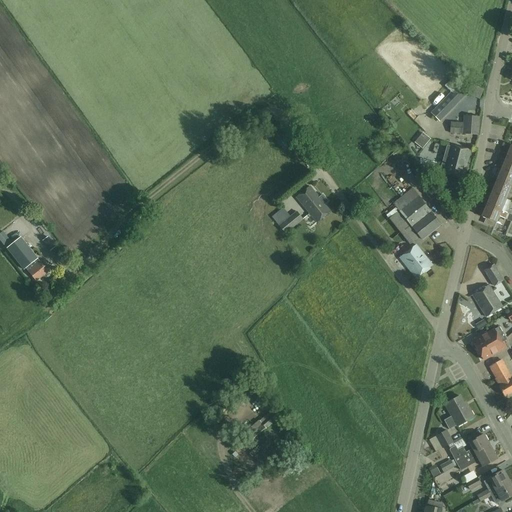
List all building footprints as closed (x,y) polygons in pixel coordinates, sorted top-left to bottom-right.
[(431,113),(438,120),(470,89),(462,81),(445,98),(446,99),(431,113)] [(462,134),(462,133),(478,135),(479,117),(464,116),(463,123),(450,122),(450,133),(462,134)] [(422,133),(417,139),(425,146),(430,139),(422,133)] [(446,145),(443,159),(440,168),(443,169),(442,174),(463,179),(470,150),(450,145),(449,146),(446,145)] [(392,156),(389,159),(398,168),(401,165),(392,156)] [(511,160),(506,158),(501,170),(511,174),(511,160)] [(428,167),(426,174),(432,176),(434,169),(428,167)] [(511,184),(511,174),(501,170),(496,182),(511,188),(511,184)] [(496,182),(491,193),(506,199),(511,188),(496,182)] [(316,222),(330,211),(324,204),(327,201),(322,195),(319,198),(310,187),(296,198),(309,214),(307,215),(309,218),(311,216),(316,222)] [(412,189),(393,203),(422,240),(441,225),(412,189)] [(506,199),(491,193),(486,205),(501,211),(506,199)] [(9,213),(11,215),(20,209),(14,200),(0,210),(0,217),(1,219),(9,213)] [(511,215),(501,211),(486,205),(481,218),(496,224),(499,217),(510,222),(511,221),(511,215)] [(283,208),(272,217),(285,234),(302,219),(296,212),(290,217),(283,208)] [(409,244),(417,238),(397,212),(389,219),(409,244)] [(50,250),(55,247),(48,237),(43,241),(50,250)] [(37,258),(22,238),(7,249),(23,269),(25,268),(36,281),(48,271),(37,258)] [(415,278),(432,265),(416,244),(399,257),(415,278)] [(440,258),(446,252),(443,248),(436,253),(440,258)] [(494,265),(484,271),(494,286),(503,280),(494,265)] [(502,308),(489,286),(472,296),(486,318),(502,308)] [(501,344),(501,343),(507,340),(499,327),(494,330),(481,337),(481,336),(474,339),(475,340),(473,342),(478,351),(498,340),(501,344)] [(505,349),(501,343),(501,344),(498,340),(478,351),(484,361),(505,349)] [(501,387),(499,388),(505,397),(511,392),(511,377),(511,378),(501,361),(490,368),(501,387)] [(455,382),(463,376),(457,366),(449,372),(455,382)] [(468,407),(466,408),(460,397),(445,406),(452,418),(444,422),(449,431),(457,427),(457,428),(474,418),(468,407)] [(259,419),(259,420),(266,429),(281,415),(273,408),(266,414),(265,413),(259,419)] [(266,429),(259,420),(258,420),(243,433),(246,437),(246,438),(250,442),(266,429)] [(442,448),(448,445),(452,443),(445,430),(435,436),(442,448)] [(472,449),(467,451),(471,457),(490,446),(483,435),(469,442),(472,449)] [(458,441),(453,444),(455,446),(457,450),(462,447),(458,441)] [(452,443),(448,445),(450,449),(449,449),(449,450),(454,459),(461,455),(467,467),(474,463),(471,457),(467,451),(465,453),(462,447),(457,450),(455,446),(453,444),(453,442),(452,443)] [(471,457),(474,463),(479,460),(483,466),(496,459),(490,446),(471,457)] [(461,455),(454,459),(460,470),(467,467),(461,455)] [(440,468),(443,473),(454,468),(451,462),(440,468)] [(463,474),(466,480),(476,475),(472,469),(463,474)] [(494,491),(509,483),(503,471),(489,479),(489,480),(484,483),(486,487),(490,485),(494,491)] [(470,490),(481,484),(478,477),(466,484),(470,490)] [(494,491),(496,495),(492,497),(496,504),(501,501),(502,502),(511,495),(511,487),(509,483),(494,491)] [(482,492),(485,499),(491,496),(487,489),(482,492)] [(476,495),(480,502),(485,499),(482,492),(476,495)] [(427,507),(425,511),(442,511),(443,510),(442,510),(443,507),(441,504),(429,501),(427,507)]
